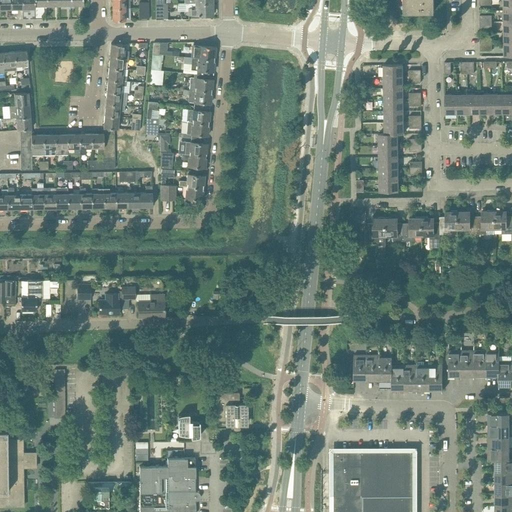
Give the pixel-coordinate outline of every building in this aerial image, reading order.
[(0,0),(0,11),(5,11),(5,9),(11,9),(10,0),(0,0)] [(10,0),(11,9),(23,9),(22,0),(10,0)] [(22,0),(23,9),(23,11),(29,11),(29,8),(35,8),(35,5),(35,0),(22,0)] [(111,0),(112,8),(125,8),(130,8),(130,0),(111,0)] [(405,0),(405,11),(434,11),(434,0),(405,0)] [(511,0),(503,0),(504,10),(511,10),(511,0)] [(212,3),(196,3),(186,3),(186,11),(188,11),(188,15),(212,15),(212,12),(215,12),(215,5),(212,5),(212,3)] [(125,20),(125,8),(112,8),(112,20),(125,20)] [(149,20),(148,8),(139,8),(139,20),(149,20)] [(153,43),(152,54),(163,55),(172,55),(172,51),(167,51),(168,42),(160,42),(159,43),(153,43)] [(111,43),(110,55),(128,57),(129,51),(124,51),(125,44),(111,43)] [(192,57),(214,59),(215,47),(193,45),(192,57)] [(14,52),(16,66),(28,65),(27,51),(14,52)] [(14,52),(3,53),(4,71),(16,70),(16,66),(14,52)] [(152,54),(151,70),(161,71),(161,62),(162,62),(163,55),(152,54)] [(128,57),(110,55),(109,67),(123,69),(123,61),(128,62),(128,57)] [(197,70),(197,74),(213,75),(214,59),(192,57),(185,57),(185,62),(191,62),(191,70),(197,70)] [(403,76),(402,64),(383,65),(383,77),(403,76)] [(123,69),(109,67),(108,79),(126,81),(127,76),(122,76),(123,69)] [(161,71),(151,70),(150,81),(162,82),(163,71),(161,71)] [(190,77),(189,89),(211,91),(213,75),(197,74),(194,74),(194,78),(190,77)] [(384,88),(403,88),(403,76),(383,77),(384,88)] [(126,81),(108,79),(106,91),(121,93),(121,85),(126,86),(126,81)] [(134,89),(134,94),(142,94),(143,90),(143,86),(138,86),(137,90),(134,89)] [(384,99),(403,99),(403,88),(384,88),(384,99)] [(189,89),(187,102),(210,104),(211,91),(189,89)] [(106,91),(105,103),(120,105),(125,105),(126,105),(127,93),(121,93),(106,91)] [(445,114),(456,113),(456,91),(451,91),(451,94),(445,94),(445,114)] [(460,91),(456,91),(456,113),(468,113),(468,94),(460,94),(460,91)] [(468,113),(479,113),(479,91),(474,91),(474,94),(468,94),(468,113)] [(479,91),(479,113),(491,113),(490,94),(483,94),(483,91),(479,91)] [(497,94),(490,94),(491,113),(502,113),(502,91),(497,91),(497,94)] [(502,113),(511,112),(511,93),(506,94),(506,91),(502,91),(502,113)] [(15,105),(29,104),(28,92),(14,93),(15,105)] [(403,99),(384,99),(384,111),(403,110),(403,99)] [(147,109),(147,118),(151,118),(158,119),(159,111),(157,111),(158,103),(148,102),(148,104),(147,109)] [(105,103),(104,115),(119,116),(119,111),(124,111),(125,105),(120,105),(105,103)] [(10,118),(16,117),(30,116),(29,104),(15,105),(9,106),(10,118)] [(187,122),(208,123),(209,111),(188,109),(187,122)] [(403,110),(384,111),(384,122),(403,122),(403,110)] [(119,116),(104,115),(103,127),(114,128),(117,129),(119,116)] [(20,129),(31,129),(30,116),(16,117),(17,130),(20,129)] [(139,131),(140,118),(132,118),(131,130),(139,131)] [(145,131),(145,134),(158,135),(159,125),(159,119),(151,118),(147,118),(145,131)] [(191,138),(200,139),(201,135),(207,136),(208,123),(187,122),(186,134),(191,134),(191,138)] [(403,122),(384,122),(384,133),(384,134),(397,134),(403,134),(403,122)] [(80,154),(79,133),(67,134),(67,148),(74,148),(74,154),(80,154)] [(91,147),(91,133),(79,133),(80,154),(85,154),(85,147),(91,147)] [(104,133),(103,133),(91,133),(91,147),(98,147),(98,154),(103,154),(103,151),(103,147),(104,147),(104,146),(104,140),(104,134),(104,133)] [(384,133),(378,134),(378,145),(398,145),(397,134),(384,134),(384,133)] [(44,154),(43,134),(31,134),(31,135),(31,141),(31,147),(31,148),(32,148),(32,152),(32,154),(44,154)] [(56,154),(55,134),(43,134),(44,154),(56,154)] [(67,148),(67,134),(55,134),(56,154),(68,154),(67,148)] [(170,136),(160,135),(160,143),(160,144),(160,152),(165,152),(168,152),(168,144),(170,144),(170,136)] [(186,141),(185,154),(206,156),(207,143),(200,143),(200,139),(191,138),(191,142),(186,141)] [(398,145),(378,145),(379,157),(398,157),(398,145)] [(165,152),(160,152),(160,169),(169,168),(172,168),(173,153),(173,152),(169,152),(168,152),(165,152)] [(182,154),(181,159),(189,160),(188,166),(204,168),(206,156),(185,154),(182,154)] [(398,157),(379,157),(379,168),(398,168),(398,157)] [(103,163),(103,160),(92,160),(92,169),(104,168),(103,163)] [(169,168),(160,169),(160,170),(161,184),(165,184),(165,176),(174,177),(174,176),(175,169),(172,169),(172,168),(169,168)] [(398,168),(379,168),(379,180),(398,179),(398,168)] [(127,171),(119,171),(119,182),(127,182),(127,181),(127,176),(127,171)] [(127,171),(127,176),(127,181),(139,181),(139,171),(127,171)] [(179,186),(187,186),(203,188),(204,175),(188,174),(187,181),(179,180),(179,186)] [(363,192),(363,180),(353,179),(353,191),(363,192)] [(398,179),(379,180),(379,192),(398,191),(398,179)] [(165,184),(161,184),(161,194),(161,200),(168,200),(176,200),(176,185),(165,184)] [(146,192),(140,192),(140,207),(152,206),(152,186),(146,186),(146,192)] [(193,199),(192,203),(192,204),(199,204),(200,200),(202,200),(203,188),(187,186),(186,198),(193,199)] [(14,187),(7,187),(8,189),(8,209),(20,208),(20,194),(14,194),(14,187)] [(56,208),(55,187),(50,188),(50,194),(44,194),(44,208),(56,208)] [(68,208),(68,193),(67,187),(55,187),(56,208),(68,208)] [(31,188),(32,194),(32,208),(44,208),(44,194),(43,188),(31,188)] [(85,188),(80,188),(80,193),(80,207),(92,207),(92,193),(85,193),(85,188)] [(92,207),(104,207),(104,189),(98,189),(98,193),(92,193),(92,207)] [(109,189),(104,189),(104,207),(116,207),(116,193),(109,193),(109,189)] [(128,192),(116,193),(116,207),(128,207),(128,192)] [(140,192),(128,192),(128,207),(140,207),(140,192)] [(68,208),(80,207),(80,193),(68,193),(68,208)] [(20,208),(32,208),(32,194),(20,194),(20,208)] [(439,217),(439,223),(440,235),(450,234),(450,229),(458,229),(457,211),(445,211),(445,217),(439,217)] [(457,211),(458,229),(465,229),(465,234),(476,234),(476,216),(470,216),(470,211),(457,211)] [(494,234),(494,229),(494,211),(482,211),(482,216),(476,216),(476,234),(494,234)] [(506,211),(494,211),(494,229),(502,229),(502,234),(511,233),(511,215),(506,216),(506,211)] [(440,235),(439,223),(434,223),(434,217),(421,218),(422,236),(429,236),(429,244),(433,244),(433,246),(440,246),(440,235)] [(385,244),(385,236),(385,218),(373,218),(373,224),(367,224),(367,242),(377,241),(377,244),(385,244)] [(404,241),(403,223),(397,223),(397,218),(385,218),(385,236),(393,236),(393,241),(404,241)] [(414,236),(422,236),(421,218),(409,218),(409,223),(403,223),(404,241),(414,241),(414,236)] [(15,296),(15,281),(5,280),(5,281),(5,296),(15,296)] [(21,297),(21,310),(36,310),(36,299),(42,299),(42,280),(27,280),(27,297),(21,297)] [(77,284),(77,299),(91,299),(91,287),(91,284),(81,284),(77,284)] [(135,299),(135,287),(121,287),(122,299),(135,299)] [(99,314),(108,314),(108,316),(119,315),(119,313),(119,299),(117,299),(117,293),(105,293),(105,300),(99,300),(99,314)] [(138,301),(138,317),(164,316),(164,295),(150,295),(151,301),(138,301)] [(461,378),(461,369),(461,351),(448,351),(448,378),(461,378)] [(461,378),(474,378),(474,351),(461,351),(461,369),(461,378)] [(474,378),(486,378),(486,369),(486,351),(474,351),(474,378)] [(499,361),(499,351),(486,351),(486,369),(486,378),(499,378),(499,361)] [(353,382),(354,381),(366,382),(366,355),(354,354),(353,382)] [(366,382),(379,382),(379,355),(366,355),(366,382)] [(391,392),(392,365),(392,355),(379,355),(379,382),(379,384),(385,384),(385,392),(391,392)] [(499,378),(499,388),(511,388),(511,361),(511,356),(499,357),(499,361),(499,378)] [(417,392),(429,392),(429,365),(423,365),(423,361),(417,361),(417,365),(417,383),(417,392)] [(404,365),(392,365),(391,392),(404,392),(404,383),(404,365)] [(404,392),(417,392),(417,383),(417,365),(404,365),(404,383),(404,392)] [(442,365),(429,365),(429,392),(442,392),(442,365)] [(65,370),(54,370),(55,418),(65,418),(65,416),(65,370)] [(226,426),(234,426),(234,427),(233,428),(233,429),(233,430),(234,430),(235,430),(235,431),(236,431),(237,431),(238,431),(239,430),(240,430),(240,429),(240,428),(240,427),(239,427),(239,425),(244,425),(245,425),(246,424),(247,424),(247,423),(247,422),(248,422),(247,403),(239,403),(239,392),(218,393),(216,400),(215,407),(215,421),(225,421),(226,426)] [(188,419),(189,413),(184,414),(178,415),(178,433),(182,434),(185,435),(189,435),(191,435),(191,438),(196,437),(199,436),(199,427),(199,426),(199,425),(198,424),(198,423),(197,422),(196,421),(195,421),(194,420),(193,420),(191,420),(188,419)] [(509,425),(509,413),(488,413),(488,425),(509,425)] [(509,436),(509,425),(488,425),(488,436),(509,436)] [(31,467),(30,453),(22,453),(22,439),(7,440),(7,430),(0,429),(0,505),(23,506),(22,467),(31,467)] [(509,436),(488,436),(488,448),(509,448),(509,436)] [(135,448),(135,460),(147,460),(147,448),(135,448)] [(509,459),(509,448),(488,448),(488,460),(495,460),(495,459),(509,459)] [(404,451),(337,451),(334,451),(334,450),(333,450),(333,451),(332,451),(332,452),(333,452),(333,511),(413,511),(413,460),(412,460),(411,459),(413,457),(408,451),(405,454),(404,452),(404,451)] [(195,511),(195,501),(191,501),(190,491),(195,491),(195,457),(167,458),(167,466),(139,466),(139,511),(195,511)] [(511,458),(509,459),(495,459),(495,460),(495,471),(511,470),(511,458)] [(495,482),(511,482),(511,470),(495,471),(495,482)] [(93,488),(93,506),(108,506),(108,491),(116,491),(117,493),(121,493),(123,491),(130,491),(130,494),(133,494),(133,483),(131,483),(131,482),(87,482),(88,488),(93,488)] [(511,493),(511,482),(495,482),(495,494),(511,493)] [(511,504),(511,493),(495,494),(495,505),(511,504)]
